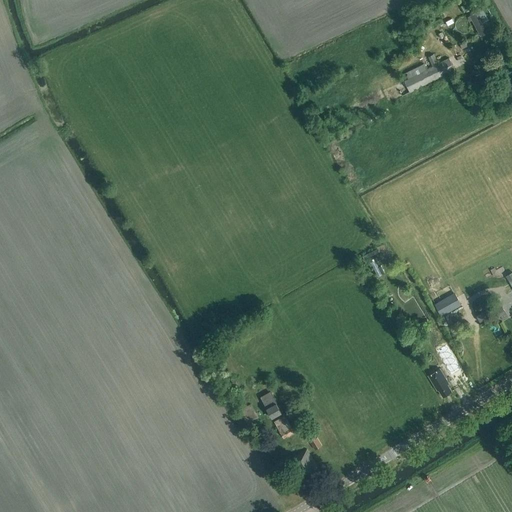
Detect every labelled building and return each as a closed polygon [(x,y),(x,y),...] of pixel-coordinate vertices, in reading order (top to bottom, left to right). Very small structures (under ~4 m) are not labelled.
[(476,13),(470,17),(481,37),(487,33),(476,13)] [(433,55),(428,57),(432,66),(437,64),(433,55)] [(427,70),(424,65),(401,76),(410,93),(455,71),(449,59),(427,70)] [(375,261),(371,263),(378,277),(382,275),(375,261)] [(438,306),(442,314),(462,304),(458,296),(438,306)] [(448,383),(439,369),(430,374),(428,376),(437,390),(438,390),(442,397),(451,391),(447,384),(448,383)] [(263,394),(267,403),(276,399),(272,390),(263,394)] [(276,403),(266,409),(272,419),(282,413),(276,403)] [(284,439),(294,433),(285,416),(274,422),(284,439)] [(315,450),(322,445),(315,434),(308,439),(315,450)] [(307,487),(319,480),(314,471),(318,469),(307,450),(290,459),(301,478),(302,478),(307,487)]
